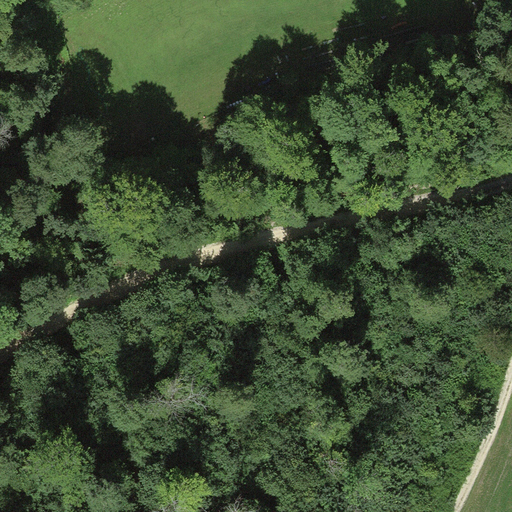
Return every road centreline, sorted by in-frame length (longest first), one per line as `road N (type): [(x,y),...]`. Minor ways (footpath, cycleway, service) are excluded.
road 1 (track): [(511,184),(241,244),(147,276),(0,355)]
road 2 (track): [(445,511),(477,454),(511,359)]
